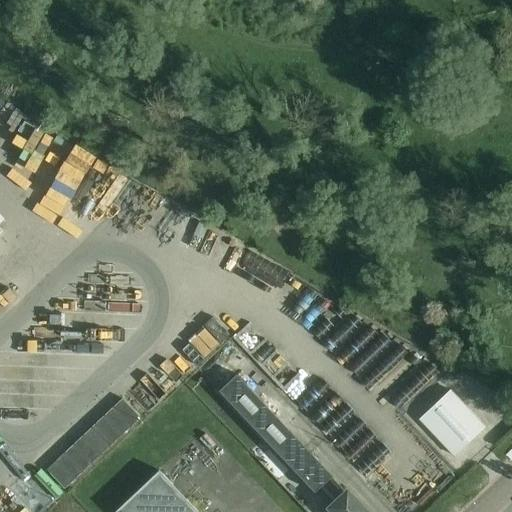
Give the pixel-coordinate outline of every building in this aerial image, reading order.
[(99,194),(110,170),(101,165),(96,175),(97,175),(90,189),(99,194)] [(0,305),(13,294),(2,282),(0,284),(0,305)] [(67,346),(68,327),(26,324),(25,339),(2,338),(2,355),(75,359),(76,347),(67,346)] [(175,348),(157,361),(169,378),(187,364),(175,348)] [(125,366),(109,383),(140,413),(157,395),(125,366)] [(0,371),(0,387),(16,387),(17,372),(0,371)] [(315,492),(332,476),(237,374),(219,391),(315,492)] [(484,427),(450,390),(419,419),(453,456),(484,427)] [(42,463),(58,481),(129,415),(113,397),(42,463)] [(42,503),(55,496),(39,466),(25,473),(42,503)] [(198,511),(159,470),(115,511),(116,511),(198,511)] [(5,498),(18,511),(35,511),(43,505),(22,482),(5,498)] [(365,511),(340,485),(330,494),(337,501),(326,511),(365,511)] [(10,511),(2,502),(0,504),(0,511),(10,511)]
